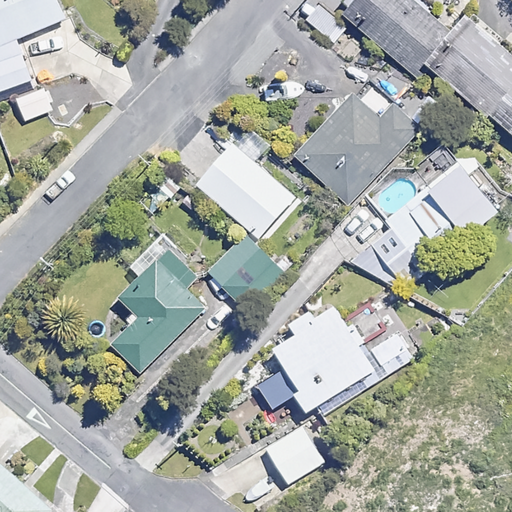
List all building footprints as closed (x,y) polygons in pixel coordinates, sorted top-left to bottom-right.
[(0,0),(0,91),(32,79),(15,39),(65,19),(56,0),(0,0)] [(446,30),(411,0),(354,0),(346,10),(412,69),(446,30)] [(348,29),(319,6),(306,22),(335,45),(348,29)] [(511,54),(472,22),(450,50),(456,55),(441,73),(511,131),(511,54)] [(356,98),(353,96),(298,156),(350,204),(419,130),(393,107),(369,84),(356,98)] [(270,145),(248,126),(197,184),(259,239),(296,197),(256,162),(270,145)] [(375,202),(390,220),(354,251),(394,298),(496,211),(456,164),(421,193),(406,176),(375,202)] [(200,275),(161,236),(130,267),(140,278),(122,296),(142,316),(114,342),(143,371),(205,310),(185,290),(200,275)] [(274,263),(246,236),(215,269),(243,295),(274,263)] [(355,325),(349,329),(335,305),(312,319),(308,313),(288,324),(294,335),(268,350),(304,412),(374,371),(358,346),(365,342),(355,325)] [(407,350),(396,332),(371,348),(382,366),(407,350)] [(324,464),(304,428),(267,449),(288,485),(324,464)] [(49,511),(51,510),(0,467),(0,511),(49,511)]
